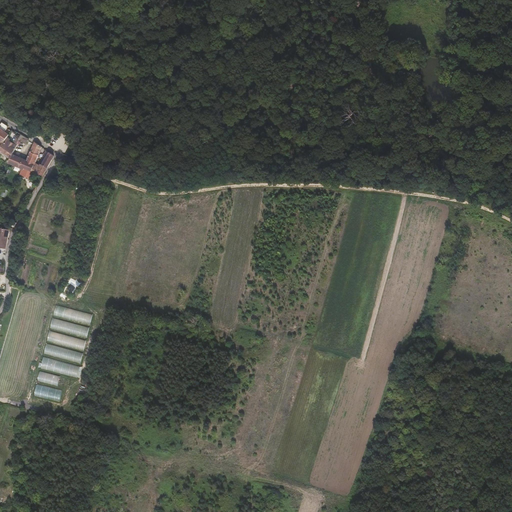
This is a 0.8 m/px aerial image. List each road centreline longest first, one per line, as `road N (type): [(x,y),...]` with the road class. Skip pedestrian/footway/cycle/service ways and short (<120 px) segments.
road 1 (track): [(55,152),(146,194),(247,186),(374,191),(442,197),(511,223)]
road 2 (residential): [(0,117),(56,154),(7,252),(0,314)]
